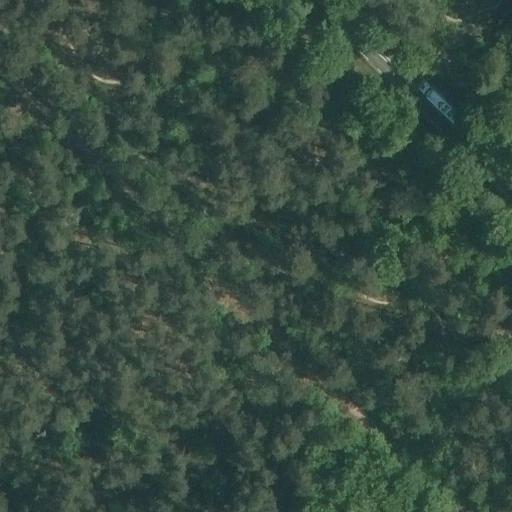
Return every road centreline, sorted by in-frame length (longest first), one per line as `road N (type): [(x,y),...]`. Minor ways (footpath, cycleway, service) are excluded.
road 1 (track): [(456,511),(0,81)]
road 2 (primary): [(511,180),(325,0)]
